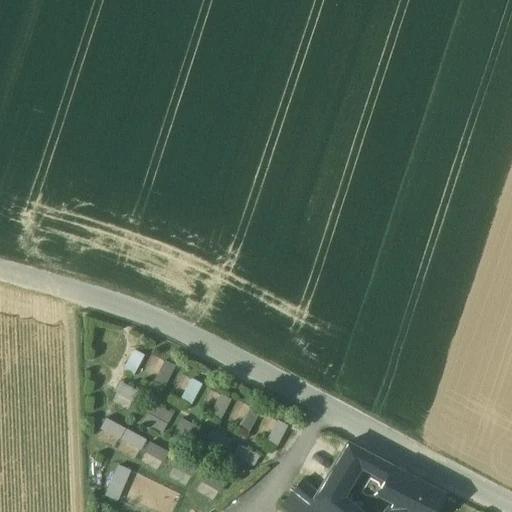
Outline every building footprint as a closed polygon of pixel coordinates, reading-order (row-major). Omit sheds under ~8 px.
[(141,353),(132,349),(122,368),(131,372),(141,353)] [(172,364),(163,360),(154,378),(163,383),(172,364)] [(197,381),(188,377),(179,396),(188,400),(197,381)] [(135,388),(119,380),(114,389),(131,397),(135,388)] [(227,398),(218,394),(209,412),(217,417),(227,398)] [(170,410),(153,402),(149,411),(165,419),(170,410)] [(256,409),(247,405),(238,423),(247,428),(256,409)] [(139,447),(144,436),(103,416),(98,427),(139,447)] [(197,425),(180,417),(176,426),(193,434),(197,425)] [(283,423),(274,419),(265,438),(274,442),(283,423)] [(228,437),(211,430),(207,439),(224,447),(228,437)] [(164,448),(147,441),(143,450),(160,458),(164,448)] [(347,442),(317,492),(336,507),(343,499),(335,493),(353,464),(378,476),(387,481),(395,467),(347,442)] [(255,452),(238,444),(234,453),(251,461),(255,452)] [(194,462),(177,455),(173,464),(189,472),(194,462)] [(118,495),(130,469),(117,463),(105,490),(118,495)] [(432,511),(443,493),(395,467),(387,481),(382,489),(397,497),(391,508),(398,511),(432,511)] [(221,479),(205,471),(200,480),(217,488),(221,479)] [(387,481),(378,476),(373,485),(382,489),(387,481)] [(359,511),(343,499),(336,507),(317,492),(302,481),(282,506),(288,511),(359,511)]
